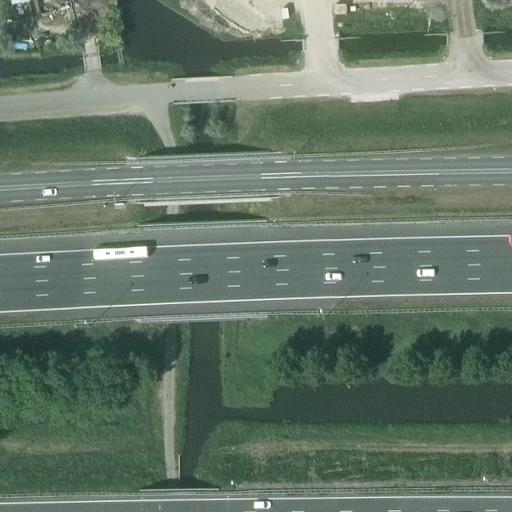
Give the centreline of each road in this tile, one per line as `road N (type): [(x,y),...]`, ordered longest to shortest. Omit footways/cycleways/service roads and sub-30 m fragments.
road 1 (unclassified): [(0,106),(511,74)]
road 2 (motorway): [(511,266),(0,286)]
road 3 (secondary): [(511,175),(0,192)]
road 4 (track): [(170,511),(170,213),(167,152),(150,94)]
